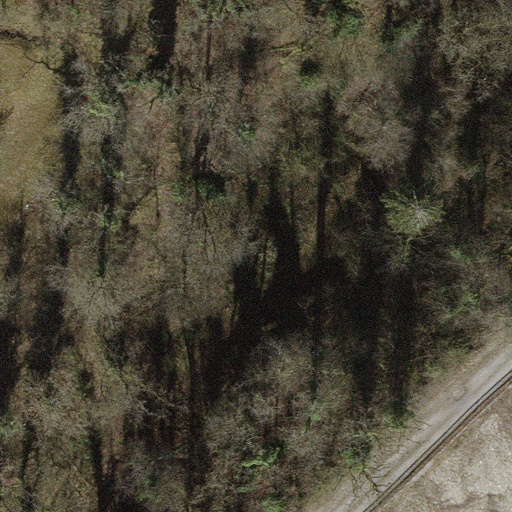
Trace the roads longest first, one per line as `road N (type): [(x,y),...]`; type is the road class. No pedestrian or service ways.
road 1 (track): [(510,0),(109,511)]
road 2 (track): [(383,511),(511,377)]
